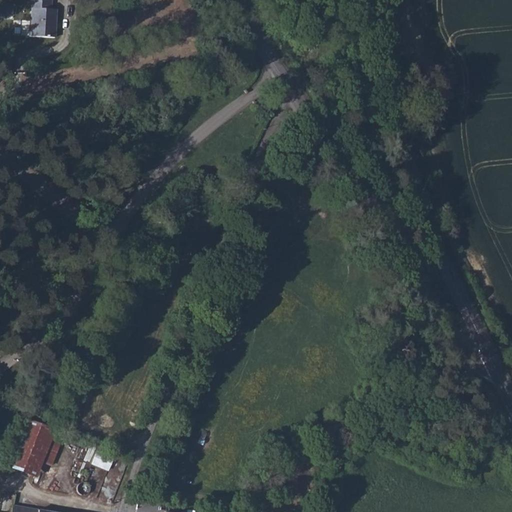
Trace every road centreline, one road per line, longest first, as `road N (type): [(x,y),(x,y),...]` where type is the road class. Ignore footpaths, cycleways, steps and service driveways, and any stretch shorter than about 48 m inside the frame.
road 1 (residential): [(124,511),(237,208),(299,99)]
road 2 (residential): [(283,73),(136,199),(80,291),(0,366)]
road 3 (tertiary): [(388,0),(388,75),(404,153),(488,352)]
road 4 (tertiary): [(488,352),(459,347),(299,99)]
road 5 (residential): [(124,511),(0,470)]
